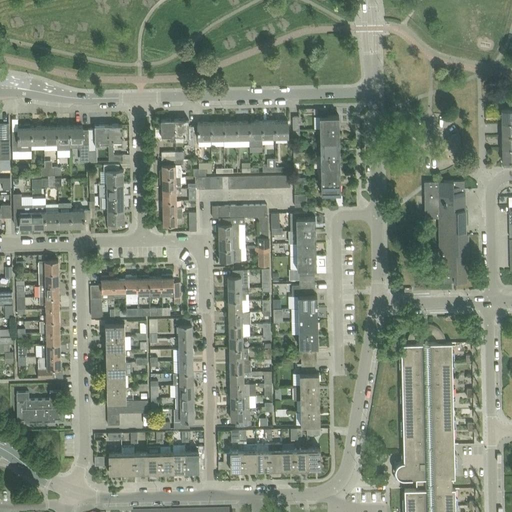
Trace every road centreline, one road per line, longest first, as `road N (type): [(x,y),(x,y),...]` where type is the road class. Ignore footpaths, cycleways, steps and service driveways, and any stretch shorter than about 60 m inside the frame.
road 1 (residential): [(259,495),(320,492),(337,481),(350,459),(376,302)]
road 2 (residential): [(70,490),(84,454),(80,241)]
road 3 (residential): [(211,496),(197,245)]
road 4 (residential): [(140,97),(374,91)]
road 5 (residential): [(341,371),(336,226),(347,214),(376,215)]
road 6 (residential): [(141,241),(140,97)]
road 7 (residential): [(211,496),(99,498),(70,490)]
road 8 (residential): [(491,430),(490,301)]
road 9 (residential): [(376,215),(374,91)]
